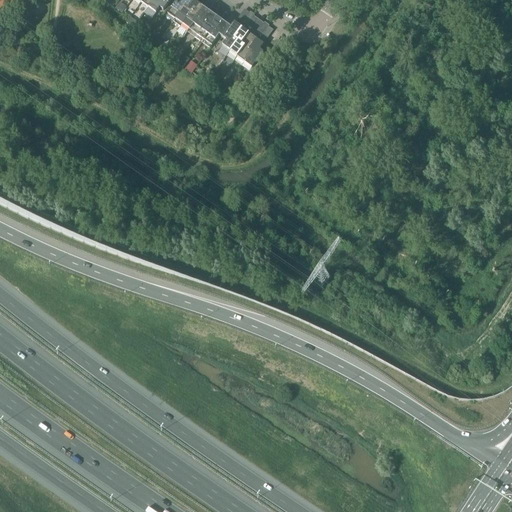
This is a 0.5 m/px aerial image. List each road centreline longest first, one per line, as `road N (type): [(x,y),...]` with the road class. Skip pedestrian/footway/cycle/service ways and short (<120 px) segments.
road 1 (motorway): [(499,465),(326,359),(0,231)]
road 2 (motorway): [(297,511),(0,295)]
road 3 (motorway): [(238,511),(0,340)]
road 4 (motorway): [(0,397),(163,511)]
road 5 (motorway): [(0,438),(102,511)]
